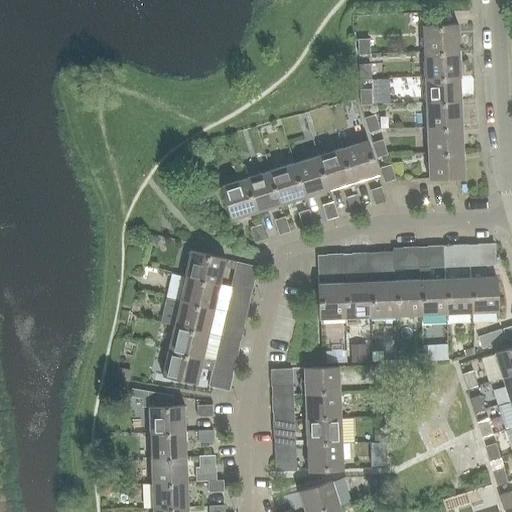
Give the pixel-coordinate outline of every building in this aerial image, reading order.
[(422,52),(458,51),(457,25),(421,26),(422,52)] [(358,40),(358,55),(369,55),(369,40),(358,40)] [(423,78),(459,76),(458,51),(422,52),(423,78)] [(369,65),(358,65),(358,81),(369,80),(369,65)] [(424,103),(460,101),(459,76),(423,78),(424,103)] [(369,90),(359,90),(358,90),(358,105),(369,105),(369,90)] [(426,128),(461,126),(460,101),(424,103),(426,128)] [(373,115),(363,118),(362,118),(367,133),(378,129),(373,115)] [(427,153),(463,151),(461,126),(426,128),(427,153)] [(352,182),(377,174),(366,140),(341,148),(352,182)] [(381,140),(372,143),(370,143),(375,158),(386,154),(381,140)] [(341,148),(317,156),(328,190),(352,182),(341,148)] [(427,153),(428,179),(428,180),(464,178),(463,151),(427,153)] [(317,156),(293,163),(304,197),(328,190),(317,156)] [(293,163),(269,171),(280,205),(304,197),(293,163)] [(389,164),(380,167),(379,168),(383,182),(394,179),(389,164)] [(269,171),(245,178),(255,213),(280,205),(269,171)] [(255,213),(245,178),(220,186),(230,220),(255,213)] [(374,204),(384,201),(380,188),(369,191),(374,204)] [(349,212),(360,209),(356,195),(345,198),(349,212)] [(326,220),(336,217),(332,203),(321,206),(326,220)] [(302,227),(312,224),(308,210),(297,213),(302,227)] [(277,235),(288,232),(284,218),(273,221),(277,235)] [(254,243),(264,239),(260,225),(249,229),(254,243)] [(156,246),(158,237),(150,236),(148,244),(156,246)] [(467,245),(468,266),(477,266),(476,244),(467,245)] [(442,246),(443,267),(453,267),(452,245),(442,246)] [(417,247),(418,272),(419,280),(420,316),(445,315),(444,279),(430,280),(429,269),(427,269),(426,247),(417,247)] [(392,249),(393,270),(402,269),(401,248),(392,249)] [(188,251),(183,277),(218,284),(223,259),(188,251)] [(376,253),(367,253),(368,274),(377,274),(376,253)] [(351,254),(342,255),(343,275),(352,275),(351,254)] [(316,256),(317,277),(327,276),(326,255),(316,256)] [(232,271),(253,276),(255,266),(234,262),(232,271)] [(183,277),(177,301),(212,309),(218,284),(183,277)] [(469,278),(470,314),(496,313),(495,277),(469,278)] [(470,314),(469,278),(444,279),(445,315),(470,314)] [(420,316),(419,280),(393,281),(395,317),(420,316)] [(395,317),(393,281),(368,282),(370,318),(395,317)] [(370,318),(368,282),(343,283),(345,319),(370,318)] [(345,319),(343,283),(317,284),(319,320),(345,319)] [(227,296),(247,301),(249,291),(229,287),(227,296)] [(177,301),(172,326),(207,334),(212,309),(177,301)] [(221,320),(242,325),(244,316),(223,311),(221,320)] [(172,326),(166,351),(201,358),(207,334),(172,326)] [(477,337),(481,349),(504,342),(500,330),(477,337)] [(216,345),(236,350),(238,340),(218,336),(216,345)] [(366,344),(350,345),(351,363),(367,363),(366,344)] [(449,344),(427,345),(428,357),(450,356),(449,344)] [(474,355),(473,348),(464,350),(465,357),(474,355)] [(511,348),(493,354),(501,379),(511,375),(511,348)] [(211,370),(231,374),(233,365),(212,361),(201,358),(166,351),(161,376),(196,384),(199,369),(211,371),(211,370)] [(372,362),(383,362),(382,352),(372,352),(372,362)] [(382,362),(383,367),(383,378),(406,377),(406,361),(382,362)] [(303,368),(304,395),(340,394),(339,367),(303,368)] [(131,371),(117,368),(116,370),(115,380),(129,382),(131,371)] [(461,375),(466,390),(477,386),(472,372),(461,375)] [(511,401),(511,375),(501,379),(509,403),(511,401)] [(292,386),(271,387),(272,396),(293,395),(292,386)] [(172,396),(147,392),(148,408),(173,406),(172,396)] [(305,420),(341,419),(340,394),(304,395),(305,420)] [(480,396),(469,399),(474,414),(484,411),(480,396)] [(148,434),(184,432),(183,406),(173,406),(148,408),(147,408),(148,434)] [(196,417),(211,417),(211,406),(196,406),(196,417)] [(272,412),(273,421),(294,421),(293,411),(272,412)] [(341,419),(305,420),(306,445),(342,444),(341,419)] [(487,420),(477,423),(481,438),(492,435),(487,420)] [(197,442),(212,442),(212,431),(197,431),(197,442)] [(184,432),(148,434),(149,459),(185,457),(184,432)] [(273,437),(274,447),(295,446),(294,436),(273,437)] [(385,466),(385,443),(370,443),(370,466),(385,466)] [(306,445),(307,471),(342,470),(342,444),(306,445)] [(489,462),(499,459),(495,444),(484,447),(489,462)] [(198,467),(214,467),(213,456),(198,456),(198,467)] [(185,457),(149,459),(150,484),(186,482),(185,457)] [(295,462),(274,463),(275,472),(296,471),(295,462)] [(492,471),(496,486),(507,483),(502,468),(492,471)] [(223,480),(215,481),(207,481),(207,492),(223,492),(223,480)] [(297,491),(303,511),(319,511),(340,506),(332,481),(297,491)] [(186,482),(150,484),(151,509),(187,508),(186,482)] [(511,491),(510,492),(499,495),(504,510),(511,507),(511,491)]
